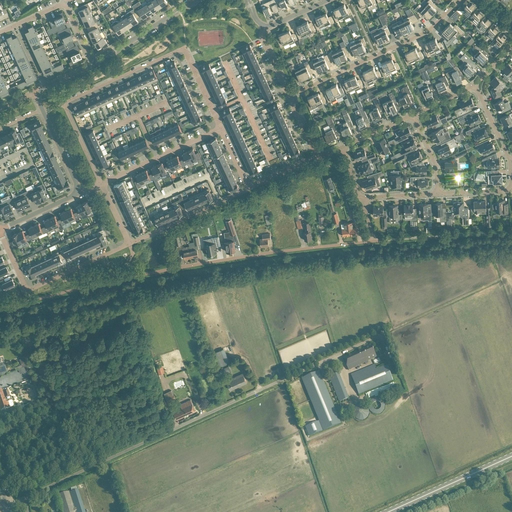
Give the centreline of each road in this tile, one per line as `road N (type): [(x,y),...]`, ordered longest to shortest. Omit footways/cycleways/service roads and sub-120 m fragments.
road 1 (unclassified): [(6,506),(374,338)]
road 2 (residential): [(374,240),(124,277),(129,243)]
road 3 (residential): [(63,103),(183,47),(221,128)]
road 4 (residential): [(289,96),(428,30),(458,0)]
road 5 (residential): [(0,232),(26,291),(129,243)]
road 6 (secondary): [(388,511),(511,456)]
road 7 (residential): [(93,64),(63,5),(0,32)]
road 8 (residential): [(221,128),(100,183)]
road 9 (residential): [(129,243),(248,188)]
road 10 (residential): [(93,64),(195,0)]
